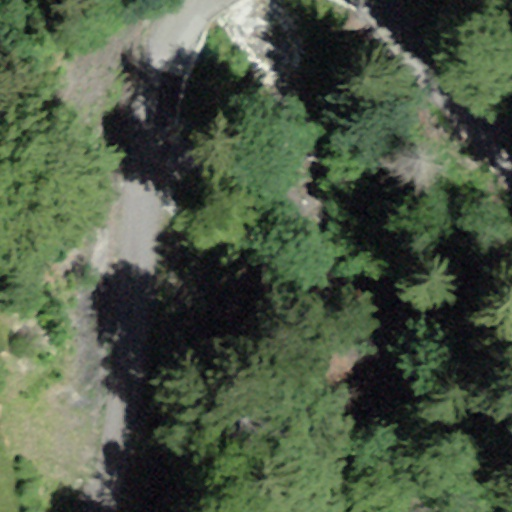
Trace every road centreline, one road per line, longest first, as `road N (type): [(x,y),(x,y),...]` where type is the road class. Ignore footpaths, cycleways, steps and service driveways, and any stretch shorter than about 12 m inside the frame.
road 1 (residential): [(102,511),(153,41),(182,0)]
road 2 (residential): [(401,0),(475,74),(511,163)]
